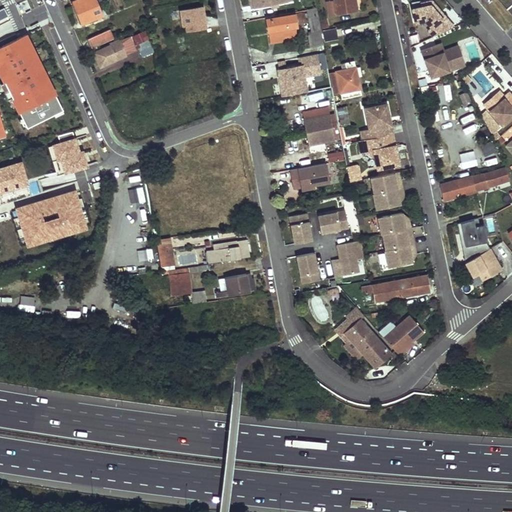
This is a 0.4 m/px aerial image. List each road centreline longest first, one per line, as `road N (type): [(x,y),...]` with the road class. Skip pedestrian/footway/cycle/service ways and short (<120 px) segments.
road 1 (motorway): [(511,469),(299,453),(0,410)]
road 2 (motorway): [(0,451),(281,488),(511,505)]
road 3 (residential): [(248,114),(286,312),(311,358),(337,379),(377,393),(409,379),(466,328)]
road 4 (residential): [(466,328),(448,295),(386,0)]
road 5 (residential): [(49,0),(116,146),(144,150),(248,114)]
